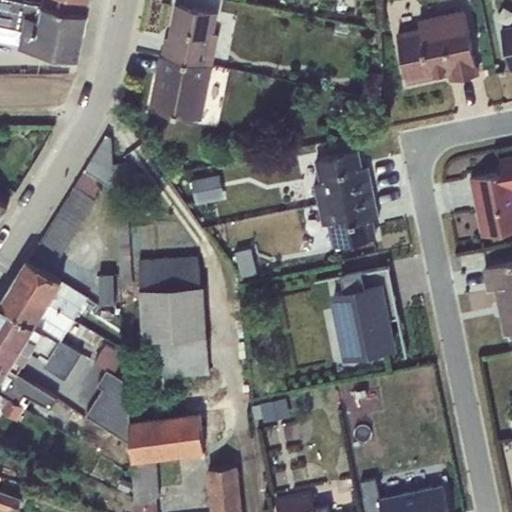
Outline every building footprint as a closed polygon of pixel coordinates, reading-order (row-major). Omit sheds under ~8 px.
[(42,4),(21,0),(0,0),(0,24),(22,29),(19,45),(78,57),(87,13),(42,4)] [(42,0),(42,4),(87,13),(90,0),(42,0)] [(218,12),(177,3),(170,37),(165,36),(161,54),(213,64),(219,33),(215,32),(218,12)] [(463,7),(418,17),(420,25),(397,30),(407,79),(451,70),(452,78),(477,72),(463,7)] [(511,23),(501,26),(510,69),(511,68),(511,23)] [(213,64),(161,54),(150,109),(202,118),(213,64)] [(363,92),(380,95),(382,73),(366,71),(363,92)] [(349,99),(331,97),(329,114),(347,116),(349,99)] [(111,136),(106,133),(38,241),(61,255),(95,198),(99,184),(96,183),(98,177),(114,188),(112,162),(111,136)] [(357,148),(314,157),(319,180),(314,181),(318,202),(373,191),(368,165),(360,166),(357,148)] [(511,157),(497,160),(498,162),(508,160),(510,168),(470,176),(471,177),(472,177),(484,233),(482,234),(482,235),(511,229),(511,157)] [(112,162),(114,188),(120,287),(133,286),(126,187),(129,187),(128,161),(112,162)] [(221,173),(191,179),(196,202),(226,196),(221,173)] [(378,217),(373,191),(318,202),(322,224),(328,222),(332,245),(375,236),(371,218),(378,217)] [(253,248),(236,251),(239,269),(256,265),(253,248)] [(202,283),(198,253),(139,257),(145,377),(210,373),(205,283),(202,283)] [(88,296),(28,258),(19,271),(19,270),(14,279),(74,317),(88,296)] [(511,259),(485,265),(490,288),(497,286),(507,333),(511,331),(511,259)] [(400,321),(388,264),(342,274),(345,287),(330,290),(344,356),(393,346),(387,318),(398,316),(399,321),(400,321)] [(114,272),(100,272),(100,302),(115,302),(114,272)] [(74,317),(14,279),(8,288),(8,289),(0,301),(60,338),(74,317)] [(60,338),(0,301),(0,330),(31,350),(46,360),(60,338)] [(31,350),(0,330),(0,360),(17,371),(31,350)] [(82,352),(60,338),(46,360),(43,364),(65,378),(82,352)] [(114,372),(124,354),(106,341),(94,359),(107,367),(114,372)] [(0,360),(0,390),(25,406),(26,407),(31,397),(50,406),(57,396),(17,371),(0,360)] [(128,419),(128,381),(114,372),(107,367),(98,382),(103,386),(86,414),(130,441),(128,419)] [(25,406),(0,390),(0,406),(17,418),(25,406)] [(260,402),(252,404),(254,418),(263,416),(264,420),(290,415),(286,396),(260,401),(260,402)] [(128,419),(130,441),(130,473),(132,511),(158,511),(157,496),(160,495),(157,457),(205,452),(203,429),(224,426),(223,408),(200,411),(200,410),(128,419)] [(242,511),(238,463),(207,466),(211,511),(242,511)] [(0,472),(0,507),(2,508),(12,511),(15,511),(22,495),(0,487),(0,478),(2,474),(0,472)] [(448,511),(443,483),(379,497),(375,478),(360,481),(366,511),(448,511)] [(311,489),(275,496),(278,511),(349,511),(350,511),(343,511),(330,511),(329,502),(314,505),(311,489)]
